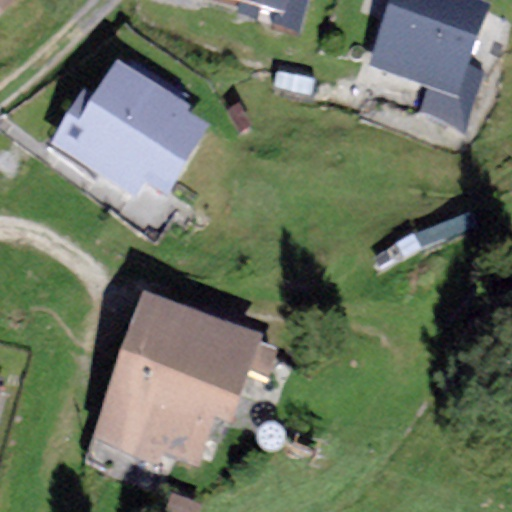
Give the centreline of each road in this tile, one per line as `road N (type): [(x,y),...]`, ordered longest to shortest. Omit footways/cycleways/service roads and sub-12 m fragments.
road 1 (track): [(0,228),(44,237),(136,280),(200,293)]
road 2 (track): [(0,95),(105,0)]
